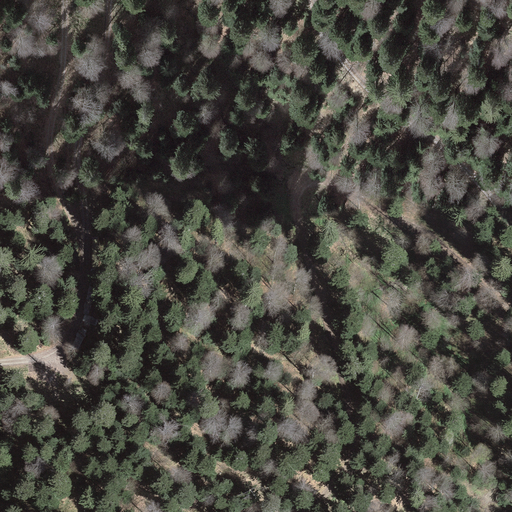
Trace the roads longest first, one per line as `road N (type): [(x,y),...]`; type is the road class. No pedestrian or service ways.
road 1 (track): [(511,308),(403,221),(320,178),(299,181),(297,224),(355,431),(349,465),(304,511)]
road 2 (track): [(511,232),(489,194),(345,67),(310,0)]
road 3 (track): [(84,251),(47,149),(64,0)]
road 4 (track): [(107,0),(99,89),(74,157),(84,251)]
road 5 (track): [(0,363),(40,355),(72,327),(84,251)]
